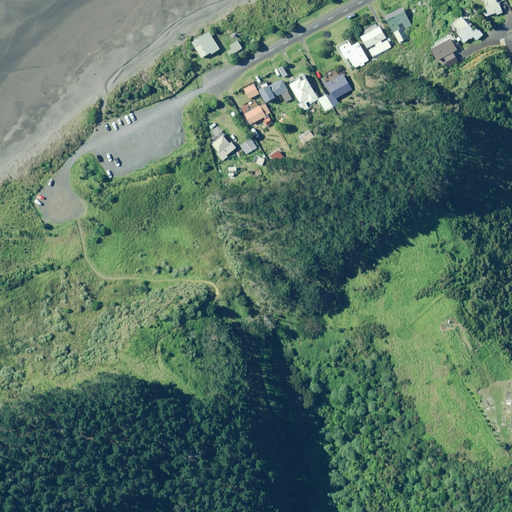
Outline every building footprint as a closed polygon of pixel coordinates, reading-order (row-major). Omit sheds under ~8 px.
[(500,2),(498,2),(497,0),(485,0),(488,6),(487,7),(488,11),(485,12),(487,16),(497,12),(498,14),(503,12),(500,2)] [(403,27),(404,27),(405,28),(411,25),(402,7),(385,16),(387,20),(386,20),(393,33),(393,32),(403,27)] [(469,20),(467,22),(463,16),(455,22),(463,31),(459,34),(463,39),(462,40),(464,43),(470,38),(471,39),(474,36),(477,40),(484,35),(480,29),(479,30),(477,28),(474,30),(470,25),(472,24),(469,20)] [(390,47),(387,40),(381,43),(380,40),(386,37),(379,26),(360,37),(366,48),(374,44),(376,46),(369,50),(372,57),(390,47)] [(403,27),(393,32),(398,42),(408,37),(403,27)] [(209,32),(192,42),(201,57),(210,52),(211,54),(220,49),(209,32)] [(358,42),(351,46),(347,40),(336,47),(349,68),(351,66),(346,59),(348,58),(354,68),(360,65),(361,66),(364,64),(363,63),(368,60),(358,42)] [(457,47),(452,42),(436,56),(441,61),(457,47)] [(282,66),(278,68),(283,77),(287,75),(282,66)] [(310,104),(317,99),(302,73),(298,76),(299,76),(295,79),(296,81),(289,85),(300,103),(297,105),(301,112),(308,108),(305,103),(308,101),(310,104)] [(351,89),(342,73),(325,83),(331,94),(334,99),(335,98),(351,89)] [(268,85),(259,90),(265,103),(275,98),(274,97),(280,93),(285,102),(291,99),(287,91),(288,90),(282,79),(269,86),(268,85)] [(259,94),(253,84),(244,89),(249,99),(259,94)] [(331,94),(326,96),(332,107),(338,104),(335,98),(334,99),(331,94)] [(325,95),(317,99),(325,112),(332,107),(326,96),(325,95)] [(260,106),(259,106),(252,109),(251,107),(243,112),(250,124),(256,121),(258,125),(265,122),(262,118),(263,117),(264,119),(266,118),(265,116),(265,115),(270,112),(265,104),(260,106)] [(272,123),(269,116),(264,119),(267,125),(272,123)] [(313,137),(308,130),(298,136),(302,144),(313,137)] [(231,142),(229,143),(223,136),(221,137),(219,133),(210,140),(212,144),(211,144),(218,152),(216,153),(222,161),(227,156),(226,155),(235,148),(231,142)] [(251,139),(239,145),(245,154),(256,148),(251,139)]
